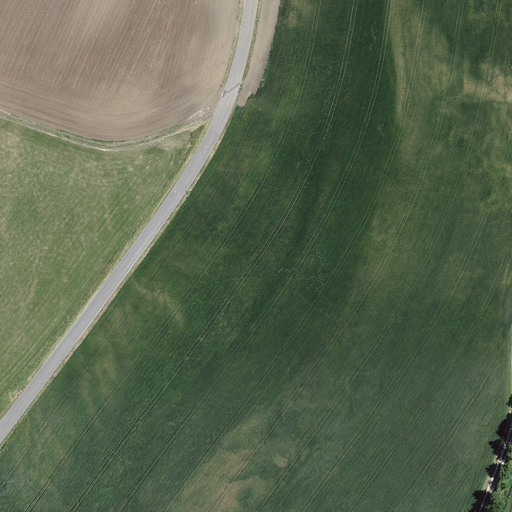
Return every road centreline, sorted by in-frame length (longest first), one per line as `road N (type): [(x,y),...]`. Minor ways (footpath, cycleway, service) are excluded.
road 1 (tertiary): [(251,0),(229,96),(187,179),(0,435)]
road 2 (track): [(0,112),(106,146),(154,138),(224,108)]
